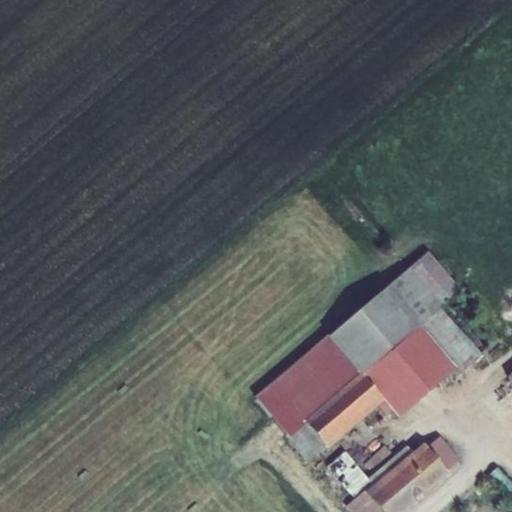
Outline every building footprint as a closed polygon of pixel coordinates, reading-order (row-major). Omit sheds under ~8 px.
[(410,325),(444,297),(414,261),(397,276),(379,290),(410,325)] [(410,325),(379,290),(315,343),(350,387),(409,334),(447,374),(452,374),(410,325)] [(452,374),(454,374),(486,346),(446,296),(444,297),(410,325),(452,374)] [(371,406),(386,425),(447,374),(409,334),(350,387),(291,436),(310,458),(371,406)] [(511,356),(511,355),(488,375),(511,403),(511,356)] [(336,499),(347,511),(396,511),(454,464),(434,441),(417,455),(405,442),(356,482),(341,495),(336,499)] [(320,470),(341,495),(356,482),(336,457),(320,470)]
